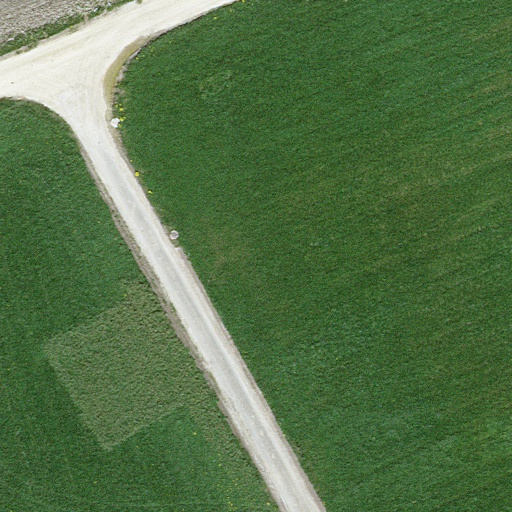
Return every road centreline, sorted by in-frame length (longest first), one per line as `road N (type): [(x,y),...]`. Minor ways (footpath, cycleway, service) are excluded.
road 1 (track): [(58,62),(304,511)]
road 2 (track): [(215,0),(0,86)]
